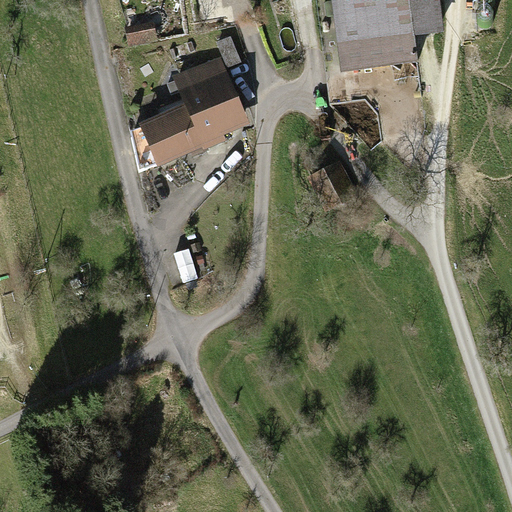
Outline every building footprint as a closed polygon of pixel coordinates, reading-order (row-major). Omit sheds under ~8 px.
[(330,0),(340,78),(418,67),(414,39),(444,35),(438,0),(330,0)] [(126,33),(131,55),(161,47),(155,26),(126,33)] [(171,117),(141,130),(158,172),(224,144),(221,136),(248,125),(221,61),(174,80),(187,111),(171,117)] [(310,186),(328,220),(361,203),(344,169),(310,186)] [(184,289),(201,283),(191,254),(174,260),(184,289)]
